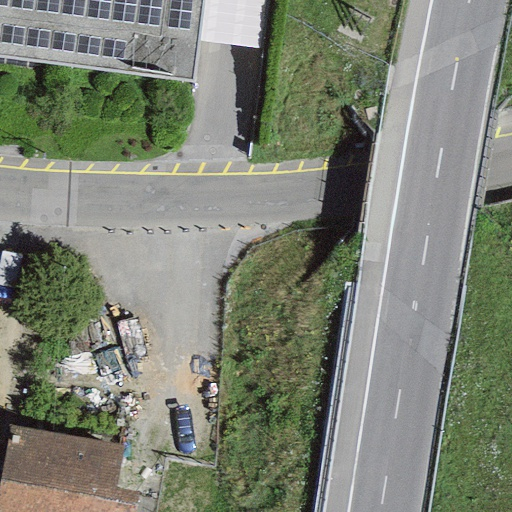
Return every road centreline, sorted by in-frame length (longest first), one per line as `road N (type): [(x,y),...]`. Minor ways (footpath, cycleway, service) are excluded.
road 1 (motorway): [(467,0),(383,511)]
road 2 (residential): [(0,197),(351,193),(511,163)]
road 3 (unknown): [(231,0),(182,199)]
